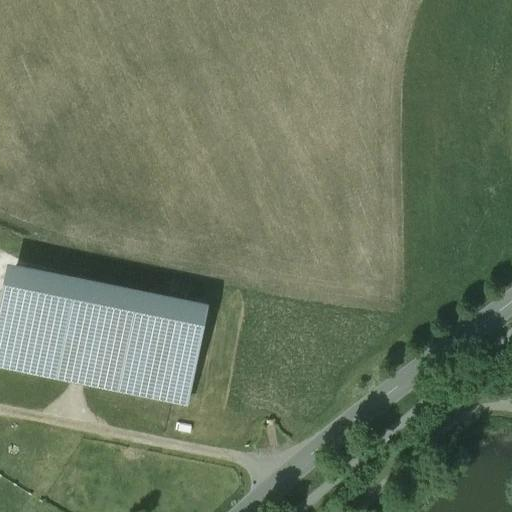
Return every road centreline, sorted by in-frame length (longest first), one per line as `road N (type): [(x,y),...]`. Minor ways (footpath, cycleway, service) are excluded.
road 1 (tertiary): [(511,301),(246,511)]
road 2 (track): [(0,410),(291,474)]
